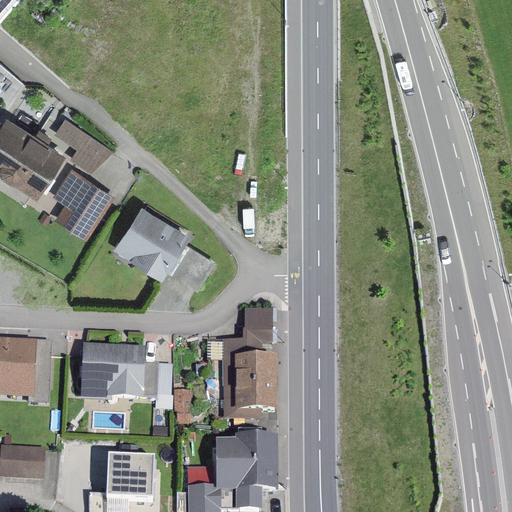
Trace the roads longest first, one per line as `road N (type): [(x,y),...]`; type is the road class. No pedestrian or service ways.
road 1 (residential): [(263,274),(208,216),(0,42)]
road 2 (residential): [(263,274),(201,323),(0,319)]
road 3 (secondary): [(319,0),(320,276)]
road 4 (trunk): [(453,225),(489,488)]
road 5 (secondary): [(320,276),(322,511)]
road 6 (trunk): [(394,0),(453,225)]
road 7 (trunk): [(509,446),(475,269),(453,225)]
